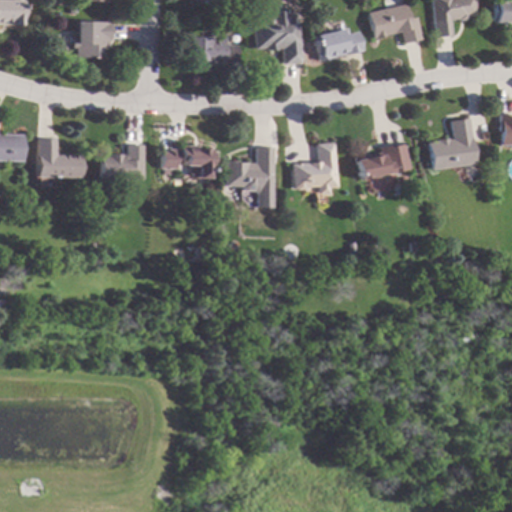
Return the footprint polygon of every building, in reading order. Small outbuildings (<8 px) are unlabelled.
[(21,0),(21,25),(0,24),(0,0),(21,0)] [(472,0),(474,15),(464,16),(464,19),(456,20),(456,19),(447,20),(449,35),(432,37),(427,0),(472,0)] [(511,0),(511,21),(490,21),(490,0),(511,0)] [(406,19),(413,17),(418,39),(399,43),(397,32),(370,38),(364,13),(402,4),(406,19)] [(282,12),(288,11),(292,15),(296,64),(278,64),(277,48),(273,48),(273,49),(260,50),(260,48),(250,49),(247,19),(255,18),(255,17),(258,14),(264,14),(264,11),(282,10),(282,12)] [(107,39),(105,39),(105,48),(99,48),(99,57),(72,57),(72,48),(68,48),(69,35),(73,35),(73,21),(107,22),(107,39)] [(344,33),(355,31),(359,50),(317,60),(312,35),(343,28),(344,33)] [(222,33),(221,45),(234,45),(234,62),(217,62),(217,58),(206,57),(206,63),(185,62),(186,36),(206,37),(206,32),(222,33)] [(511,148),(508,148),(508,146),(497,145),(497,132),(495,132),(496,114),(511,114),(511,148)] [(468,141),(470,141),(472,151),(469,152),(471,164),(427,171),(423,142),(433,141),(433,139),(444,138),(445,139),(448,139),(445,121),(464,118),(468,141)] [(0,134),(19,134),(19,161),(0,161),(0,134)] [(52,154),(79,154),(79,177),(33,177),(34,138),(52,138),(52,154)] [(334,187),(325,188),(325,193),(314,194),(314,186),(301,187),(301,189),(292,190),(292,188),(289,188),(287,164),(314,162),(313,144),(330,143),(334,187)] [(406,168),(356,180),(350,157),(377,151),(376,147),(391,143),(392,145),(400,143),(406,168)] [(139,179),(137,179),(137,180),(127,180),(127,179),(96,178),(97,156),(106,157),(106,154),(122,155),(122,144),(139,145),(139,179)] [(195,148),(207,148),(207,166),(205,166),(205,177),(194,177),(193,174),(185,174),(185,166),(180,166),(180,160),(171,160),(171,174),(160,175),(160,168),(157,168),(157,151),(164,151),(164,149),(177,148),(177,146),(195,145),(195,148)] [(269,186),(254,186),(253,188),(250,191),(242,191),(237,186),(220,186),(220,160),(234,161),(234,163),(250,163),(251,147),(269,147),(269,186)] [(414,251),(407,251),(406,243),(413,242),(414,251)] [(10,287),(0,287),(0,278),(10,278),(10,287)] [(9,315),(0,314),(0,303),(9,303),(9,315)] [(470,341),(456,341),(456,330),(470,330),(470,341)] [(454,334),(453,342),(440,341),(440,333),(454,334)]
